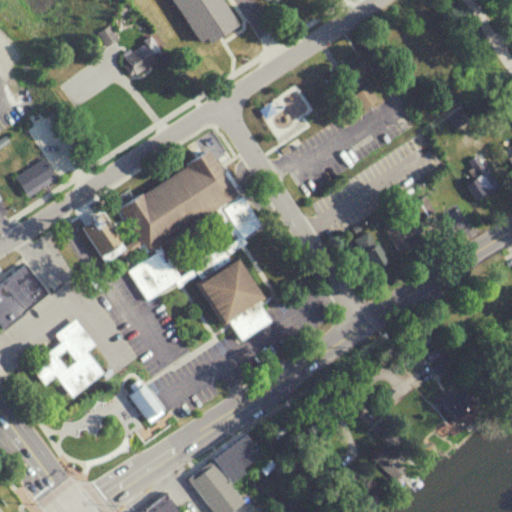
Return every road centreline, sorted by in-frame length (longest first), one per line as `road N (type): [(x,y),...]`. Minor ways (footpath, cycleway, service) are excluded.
road 1 (tertiary): [(511,227),(85,511)]
road 2 (residential): [(0,245),(225,107),(376,0)]
road 3 (residential): [(360,324),(225,107)]
road 4 (secondary): [(0,416),(74,511)]
